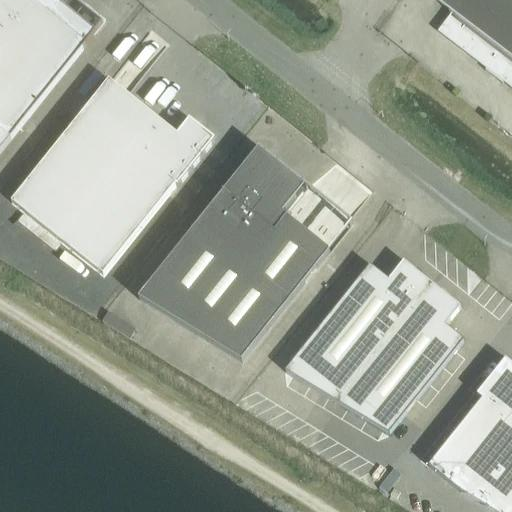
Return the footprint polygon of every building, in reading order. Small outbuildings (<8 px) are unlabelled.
[(0,0),(0,154),(11,141),(104,25),(72,0),(0,0)] [(511,0),(432,0),(455,17),(443,33),(488,67),(485,71),(486,72),(489,68),(505,80),(502,84),(502,85),(503,83),(511,90),(511,0)] [(109,82),(12,204),(104,277),(176,187),(178,188),(215,142),(190,121),(178,137),(109,82)] [(241,173),(139,301),(242,364),(305,285),(304,284),(316,270),(317,271),(330,254),(285,218),(283,217),(296,200),(290,195),(292,192),(290,184),(288,181),(291,178),(262,155),(264,154),(260,150),(257,154),(258,155),(243,175),(241,173)] [(286,374),(337,405),(433,286),(404,264),(389,283),(371,268),(286,374)] [(433,286),(337,405),(389,436),(464,343),(446,328),(461,309),(433,286)] [(511,511),(511,366),(506,361),(477,397),(482,401),(428,468),(460,494),(490,511),(511,511)]
